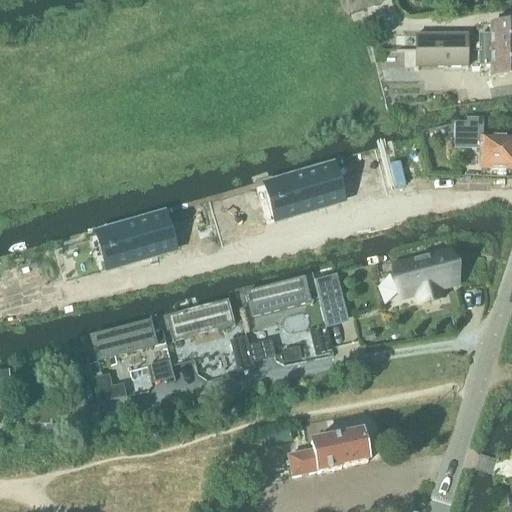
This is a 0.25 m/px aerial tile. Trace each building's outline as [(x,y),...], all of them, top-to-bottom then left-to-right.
[(353,16),(381,7),(378,0),(338,0),(345,19),(353,16)] [(479,49),(511,48),(511,23),(491,24),(491,36),(478,36),(479,49)] [(416,36),(416,56),(433,55),(433,54),(450,54),(449,49),(467,49),(467,36),(416,36)] [(511,48),(479,49),(479,55),(479,67),(491,67),(491,80),(511,79),(511,48)] [(467,68),(467,49),(449,49),(450,54),(433,54),(433,55),(416,56),(416,69),(467,68)] [(454,119),(453,152),(481,153),(480,169),(511,169),(511,140),(482,140),(483,120),(465,119),(454,119)] [(333,166),(273,183),(278,200),(276,200),(277,204),(279,204),(284,221),(332,207),(326,185),(337,182),(333,166)] [(164,215),(104,232),(109,249),(108,249),(109,253),(110,253),(115,269),(163,255),(157,234),(169,231),(164,215)] [(444,255),(392,268),(398,293),(414,289),(418,306),(443,300),(440,291),(456,287),(450,263),(446,264),(444,255)] [(249,293),(255,317),(311,302),(305,279),(249,293)] [(321,309),(342,304),(337,282),(315,288),(321,309)] [(168,318),(174,343),(235,329),(229,304),(168,318)] [(95,362),(158,348),(152,322),(89,336),(95,362)] [(326,329),(310,333),(316,357),(332,353),(326,329)] [(230,343),(238,374),(254,370),(246,339),(230,343)] [(93,380),(97,404),(125,398),(122,386),(110,389),(108,377),(93,380)] [(23,416),(23,428),(46,427),(46,416),(23,416)] [(340,469),(367,463),(361,434),(310,444),(312,453),(287,458),(292,479),(317,474),(317,475),(341,470),(340,469)]
